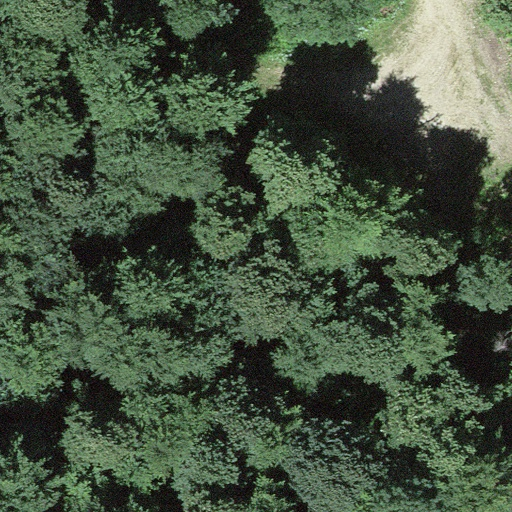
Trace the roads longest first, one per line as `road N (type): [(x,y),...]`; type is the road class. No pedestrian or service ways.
road 1 (track): [(440,0),(416,54),(452,197),(506,511)]
road 2 (track): [(416,54),(358,89),(304,94),(150,34),(104,0)]
